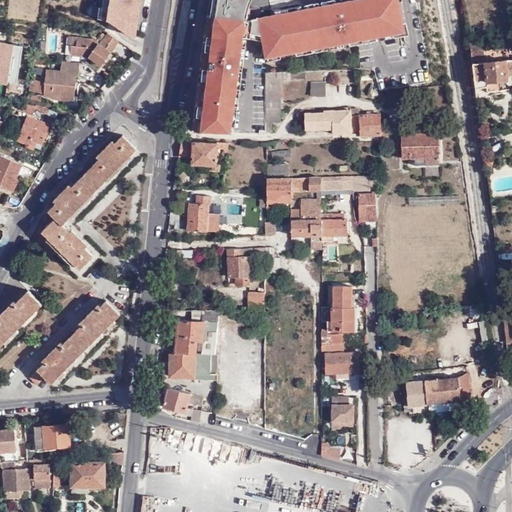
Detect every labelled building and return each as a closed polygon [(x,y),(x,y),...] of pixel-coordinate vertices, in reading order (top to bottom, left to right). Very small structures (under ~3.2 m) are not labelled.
[(101,0),(99,19),(108,20),(127,34),(136,36),(141,0),(101,0)] [(211,0),(211,2),(210,12),(247,17),(249,8),(249,5),(250,0),(211,0)] [(342,0),(261,15),(264,57),(267,56),(366,37),(405,29),(400,0),(342,0)] [(210,12),(196,129),(232,130),(241,66),(247,17),(210,12)] [(109,44),(114,48),(119,41),(108,33),(103,40),(109,44)] [(70,54),(74,54),(77,37),(68,36),(67,46),(71,47),(70,54)] [(77,37),(74,54),(88,56),(101,65),(107,56),(100,50),(103,46),(98,42),(98,39),(77,37)] [(0,80),(18,83),(25,44),(0,40),(0,80)] [(470,45),(474,63),(476,87),(487,86),(489,84),(489,80),(505,79),(506,82),(508,84),(511,83),(511,59),(509,59),(508,47),(484,50),(483,45),(480,46),(479,43),(470,45)] [(107,56),(110,52),(106,48),(103,46),(100,50),(107,56)] [(53,94),(74,96),(75,84),(70,84),(71,73),(76,74),(78,74),(79,62),(61,60),(60,70),(46,69),(44,94),(44,95),(53,96),(53,94)] [(267,77),(267,82),(267,133),(270,133),(271,123),(280,123),(280,77),(267,77)] [(45,81),(31,79),(29,90),(44,94),(45,81)] [(324,84),(311,84),(311,97),(324,97),(324,84)] [(33,104),(20,103),(18,109),(31,114),(33,108),(46,113),(49,107),(34,103),(33,104)] [(359,116),(351,116),(351,118),(348,117),(348,111),(323,112),(323,114),(304,115),(304,131),(332,130),(332,135),(360,134),(360,135),(383,135),(382,115),(359,116)] [(41,130),(45,131),(46,131),(49,124),(25,115),(16,139),(26,142),(28,137),(35,139),(41,141),(44,135),(40,134),(41,130)] [(425,162),(440,162),(439,132),(400,133),(401,158),(414,158),(424,158),(425,162)] [(139,147),(125,134),(117,142),(115,140),(99,155),(71,183),(54,199),(57,201),(48,209),(55,216),(63,223),(139,147)] [(217,144),(181,142),(179,156),(192,157),(192,164),(213,165),(213,171),(220,172),(220,165),(216,165),(216,153),(227,153),(229,143),(217,142),(217,144)] [(22,162),(2,154),(0,159),(0,183),(12,189),(22,162)] [(289,164),(268,165),(268,177),(290,176),(289,164)] [(376,174),(360,175),(360,189),(369,189),(369,181),(376,181),(376,174)] [(355,189),(355,175),(338,176),(339,189),(355,189)] [(323,176),(293,178),(293,191),(323,190),(323,176)] [(323,190),(339,189),(338,176),(323,176),(323,190)] [(293,178),(267,179),(268,201),(293,200),(293,191),(293,178)] [(368,214),(377,214),(377,193),(360,193),(360,208),(368,208),(368,214)] [(459,195),(409,197),(409,205),(460,203),(459,195)] [(196,204),(189,204),(188,231),(205,232),(220,232),(221,214),(216,214),(216,205),(210,205),(210,197),(197,196),(196,204)] [(323,241),(323,219),(323,213),(323,199),(301,200),(301,209),(292,210),(292,235),(313,235),(313,241),(323,241)] [(360,220),(377,220),(377,214),(368,214),(368,208),(360,208),(360,220)] [(63,223),(55,216),(42,229),(82,268),(95,254),(87,246),(90,242),(81,234),(73,227),(71,230),(63,223)] [(323,219),(323,241),(335,240),(335,234),(349,234),(349,219),(344,219),(323,219)] [(265,223),(265,235),(275,235),(275,223),(265,223)] [(278,253),(292,252),(291,231),(277,232),(278,253)] [(266,247),(229,248),(229,277),(237,277),(237,285),(249,285),(249,277),(250,277),(250,256),(248,257),(248,256),(266,256),(266,248),(266,247)] [(275,248),(266,248),(266,256),(266,259),(275,259),(275,248)] [(275,259),(266,259),(266,273),(281,273),(281,259),(275,259)] [(350,284),(334,284),(334,306),(333,306),(333,328),(353,328),(353,305),(350,305),(350,284)] [(0,318),(0,345),(42,304),(28,290),(5,314),(0,318)] [(267,309),(266,291),(250,292),(250,310),(267,309)] [(50,384),(120,313),(107,301),(84,323),(58,350),(30,378),(36,385),(44,377),(50,384)] [(204,354),(216,355),(219,310),(203,310),(192,310),(191,320),(202,320),(205,320),(204,354)] [(466,314),(468,323),(479,321),(477,311),(466,314)] [(511,313),(503,315),(506,343),(511,342),(511,313)] [(434,326),(433,317),(422,318),(423,327),(434,326)] [(205,320),(202,320),(191,320),(178,319),(176,347),(176,351),(176,353),(204,354),(205,320)] [(481,343),(488,342),(486,320),(480,320),(481,343)] [(176,353),(172,352),(171,376),(218,378),(219,355),(216,355),(204,354),(176,353)] [(358,352),(327,353),(328,372),(359,371),(358,352)] [(469,399),(467,372),(456,376),(402,382),(402,386),(401,386),(403,411),(408,411),(408,405),(469,399)] [(157,408),(162,386),(154,384),(152,405),(157,408)] [(204,397),(169,388),(164,407),(185,412),(186,411),(189,411),(190,408),(187,407),(188,403),(202,406),(204,397)] [(350,407),(350,402),(350,395),(333,395),(333,421),(343,421),(354,421),(355,407),(350,407)] [(193,409),(191,419),(199,420),(201,410),(193,409)] [(67,424),(42,426),(44,448),(69,446),(67,424)] [(36,449),(44,448),(42,426),(34,426),(36,449)] [(0,451),(14,451),(11,429),(0,429),(0,451)] [(322,443),(322,454),(339,459),(340,455),(341,448),(329,448),(329,443),(322,443)] [(122,463),(123,452),(117,453),(103,453),(104,457),(109,457),(109,463),(122,463)] [(92,454),(81,455),(81,462),(70,462),(70,485),(103,485),(104,462),(93,462),(92,454)] [(53,457),(52,485),(62,485),(63,457),(53,457)] [(29,479),(28,468),(15,468),(15,461),(1,462),(0,461),(0,466),(1,467),(3,468),(4,490),(20,489),(29,489),(29,479)] [(28,464),(28,468),(29,479),(35,479),(49,478),(49,464),(28,464)] [(49,486),(49,478),(35,479),(35,486),(49,486)] [(151,511),(154,497),(142,495),(140,511),(151,511)] [(83,511),(83,502),(74,502),(74,511),(83,511)]
